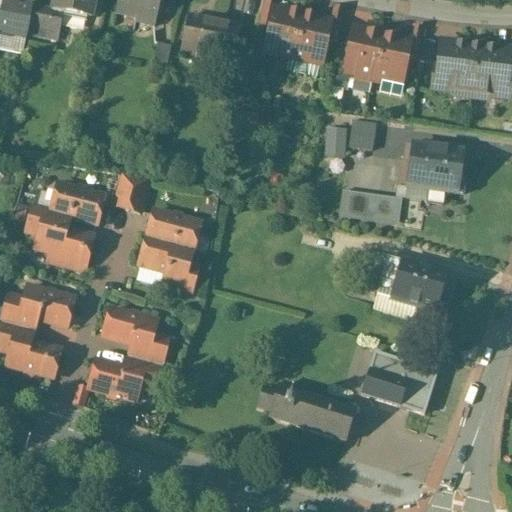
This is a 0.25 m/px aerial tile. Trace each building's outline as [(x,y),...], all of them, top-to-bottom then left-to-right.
[(94,0),(53,0),(51,12),(62,14),(90,20),(94,0)] [(119,0),(115,15),(141,21),(140,24),(153,27),(160,0),(119,0)] [(20,6),(2,2),(1,4),(0,11),(0,30),(25,35),(31,8),(20,6)] [(51,12),(31,8),(25,35),(57,42),(62,14),(51,12)] [(294,17),(273,12),(272,19),(269,28),(264,55),(292,61),(302,15),(295,14),(294,17)] [(309,17),(302,15),(292,61),(320,67),(326,41),(329,30),(330,25),(308,20),(309,17)] [(272,19),(260,16),(258,25),(269,28),(272,19)] [(187,19),(179,55),(212,62),(211,67),(230,71),(239,27),(222,24),(222,26),(187,19)] [(367,34),(353,31),(352,35),(350,47),(343,74),(355,77),(354,80),(371,83),(368,95),(369,95),(382,32),(368,28),(367,34)] [(340,32),(329,30),(326,41),(337,44),(340,32)] [(352,35),(340,32),(337,44),(350,47),(352,35)] [(397,35),(382,32),(369,95),(372,83),(388,87),(388,84),(400,86),(406,60),(408,48),(409,44),(396,41),(397,35)] [(434,44),(422,41),(418,63),(429,65),(434,44)] [(511,53),(440,44),(436,71),(434,70),(433,73),(436,73),(434,89),(431,89),(431,92),(508,101),(508,98),(506,98),(508,82),(510,82),(511,80),(508,79),(510,62),(511,53)] [(156,46),(150,71),(165,74),(170,49),(156,46)] [(420,50),(408,48),(406,60),(417,62),(420,50)] [(376,127),(352,124),(349,149),(372,153),(376,127)] [(344,133),(326,132),(325,158),(343,159),(344,133)] [(462,153),(412,146),(407,190),(428,193),(444,194),(456,196),(456,194),(463,195),(465,179),(458,178),(462,153)] [(135,180),(121,177),(113,208),(126,212),(135,180)] [(149,182),(135,180),(126,212),(140,216),(149,182)] [(84,190),(77,188),(72,191),(57,187),(49,214),(70,220),(95,227),(103,199),(87,195),(84,190)] [(444,194),(428,193),(426,204),(443,206),(444,194)] [(401,202),(342,194),(338,219),(397,228),(401,202)] [(418,205),(406,203),(403,229),(420,231),(422,214),(417,213),(418,205)] [(49,214),(32,210),(28,223),(40,226),(67,233),(67,232),(70,220),(49,214)] [(168,217),(153,213),(145,240),(191,253),(199,226),(184,222),(181,217),(173,215),(168,217)] [(67,233),(40,226),(33,251),(48,256),(46,263),(83,273),(83,271),(84,265),(85,265),(86,264),(84,263),(90,240),(92,241),(92,239),(67,232),(67,233)] [(191,253),(145,240),(138,268),(165,275),(184,280),(185,279),(191,253)] [(444,276),(401,264),(391,301),(434,314),(444,276)] [(184,280),(165,275),(161,288),(190,295),(193,281),(185,279),(184,280)] [(54,292),(47,290),(42,293),(26,289),(20,315),(36,319),(36,321),(65,329),(73,302),(57,298),(54,292)] [(20,315),(4,311),(0,324),(33,333),(36,321),(36,319),(20,315)] [(137,315),(130,313),(125,316),(109,312),(102,339),(131,347),(148,351),(149,350),(156,324),(140,320),(137,315)] [(33,333),(0,324),(0,325),(0,338),(12,342),(29,347),(29,345),(33,333)] [(29,347),(12,342),(5,368),(21,372),(24,377),(31,379),(36,376),(52,380),(59,353),(29,345),(29,347)] [(164,354),(149,350),(148,351),(131,347),(128,359),(160,368),(164,354)] [(436,375),(374,355),(361,397),(422,416),(436,375)] [(160,368),(128,359),(125,371),(142,376),(141,377),(157,382),(160,368)] [(125,371),(95,363),(88,391),(103,396),(106,401),(114,403),(119,400),(134,404),(141,377),(142,376),(125,371)] [(355,413),(277,388),(275,394),(262,390),(255,411),(269,415),(267,420),(345,445),(355,413)]
